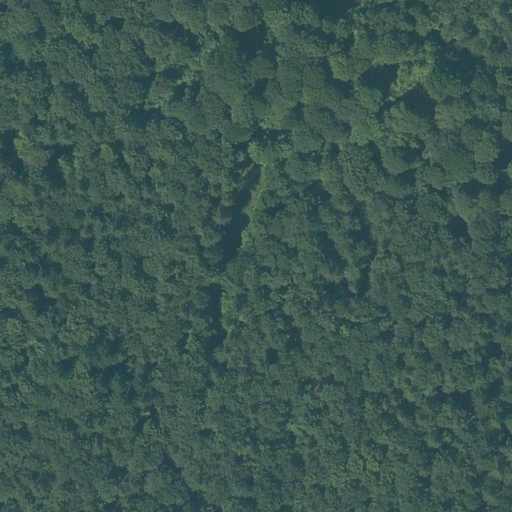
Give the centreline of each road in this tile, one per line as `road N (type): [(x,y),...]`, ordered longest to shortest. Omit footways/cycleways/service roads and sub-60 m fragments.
road 1 (track): [(307,511),(0,442)]
road 2 (track): [(405,511),(511,239)]
road 3 (track): [(350,0),(511,64)]
